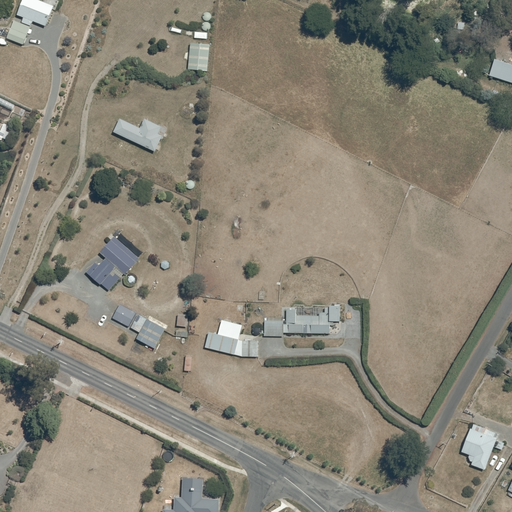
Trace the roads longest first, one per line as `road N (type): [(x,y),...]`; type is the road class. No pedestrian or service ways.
road 1 (tertiary): [(266,466),(0,330)]
road 2 (residential): [(398,508),(511,293)]
